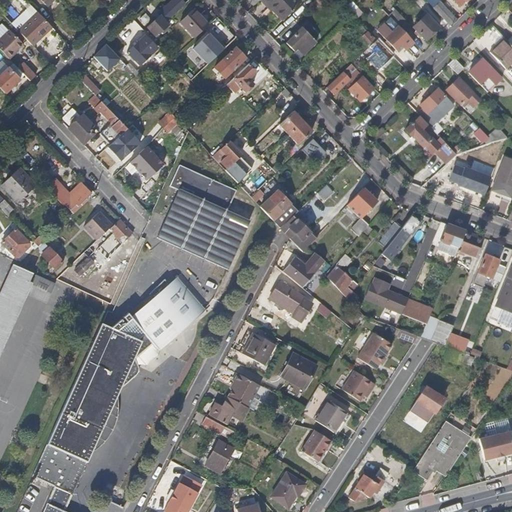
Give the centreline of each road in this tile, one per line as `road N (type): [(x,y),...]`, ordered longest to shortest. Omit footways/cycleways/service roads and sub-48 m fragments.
road 1 (residential): [(496,0),(352,139)]
road 2 (residential): [(316,511),(420,343)]
road 3 (residential): [(214,0),(352,139)]
road 4 (residential): [(352,139),(425,205),(511,238)]
road 5 (residential): [(23,109),(149,245)]
road 6 (residential): [(23,109),(132,0)]
